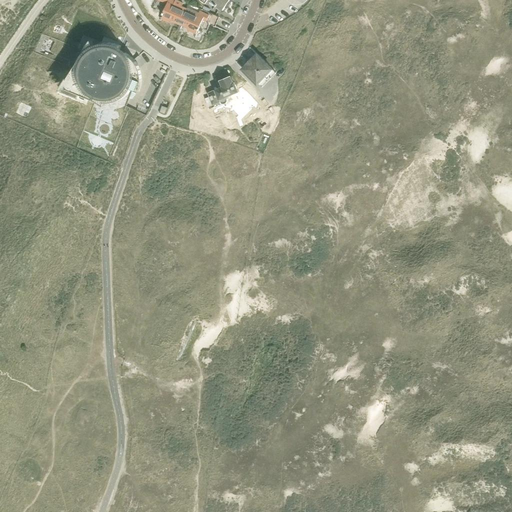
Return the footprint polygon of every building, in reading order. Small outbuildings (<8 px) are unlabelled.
[(180,24),(187,8),(183,6),(184,4),(176,0),(175,0),(160,0),(167,3),(162,14),(163,15),(162,18),(171,22),(171,20),(180,24)] [(200,0),(202,1),(201,2),(202,3),(203,2),(206,3),(207,0),(212,0),(217,3),(216,5),(223,10),(226,7),(228,8),(232,1),(230,0),(200,0)] [(187,7),(187,8),(180,24),(188,27),(187,29),(196,33),(198,30),(199,30),(203,21),(216,27),(220,17),(202,9),(201,11),(200,11),(199,12),(187,7)] [(83,34),(79,45),(87,48),(91,37),(83,34)] [(122,45),(121,45),(116,43),(111,42),(107,42),(102,43),(97,44),(95,45),(96,46),(92,54),(87,51),(80,61),(81,61),(84,62),(81,70),(76,69),(76,68),(70,78),(73,79),(69,88),(97,100),(99,95),(108,98),(107,101),(107,102),(109,102),(112,102),(113,101),(115,101),(117,101),(119,100),(121,99),(123,98),(125,97),(126,96),(128,95),(129,93),(131,91),(133,90),(134,88),(135,88),(131,97),(133,98),(134,97),(136,95),(137,92),(138,92),(139,90),(139,88),(140,87),(140,86),(140,85),(141,82),(141,80),(141,78),(141,77),(141,75),(140,74),(140,73),(139,70),(139,68),(138,67),(137,65),(136,63),(134,61),(141,56),(140,55),(136,59),(120,52),(122,45)] [(258,54),(244,69),(259,83),(273,68),(258,54)] [(230,105),(228,101),(228,99),(227,97),(239,92),(235,83),(233,83),(231,77),(222,81),(224,87),(209,93),(213,102),(221,100),(221,101),(223,103),(225,104),(226,107),(230,105)]
